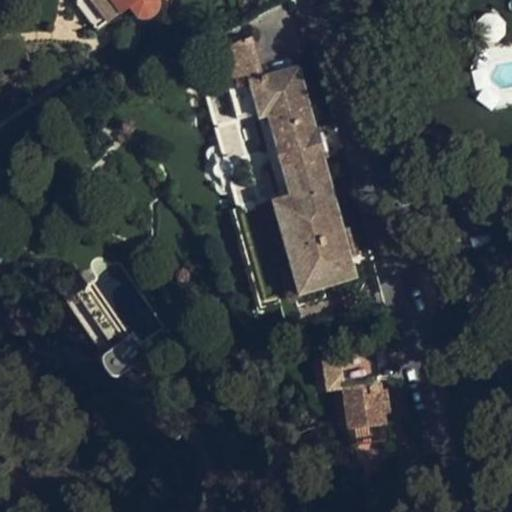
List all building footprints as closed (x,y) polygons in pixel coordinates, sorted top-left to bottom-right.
[(96,30),(103,25),(85,0),(79,0),(76,3),(96,30)] [(126,7),(134,16),(139,18),(155,11),(158,3),(155,0),(85,0),(103,25),(126,7)] [(301,319),(295,295),(355,279),(349,258),(354,257),(347,228),(340,230),(322,159),(327,158),(319,128),(314,130),(296,67),(248,43),(242,44),(220,56),(228,86),(204,93),(235,209),(231,211),(258,312),(279,307),(285,323),(301,319)] [(511,241),(500,199),(459,210),(466,236),(485,231),(491,251),(511,245),(511,241)] [(84,284),(73,292),(106,338),(117,330),(84,284)] [(376,392),(372,351),(340,354),(341,361),(320,363),(321,366),(318,367),(320,391),(338,389),(343,433),(380,429),(378,414),(385,414),(383,392),(376,392)]
